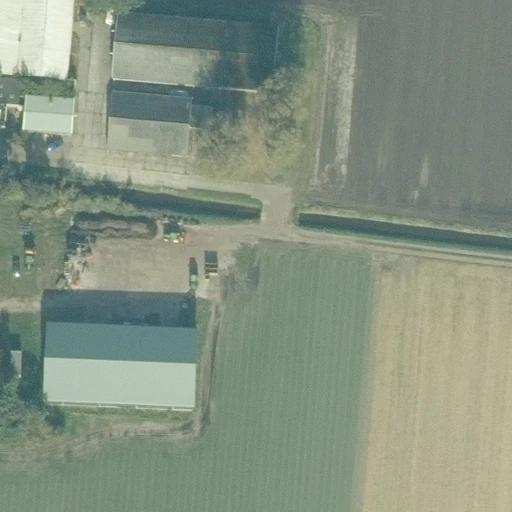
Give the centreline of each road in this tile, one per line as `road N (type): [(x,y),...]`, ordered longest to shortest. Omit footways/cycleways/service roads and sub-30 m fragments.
road 1 (track): [(0,152),(511,221)]
road 2 (track): [(281,233),(511,261)]
